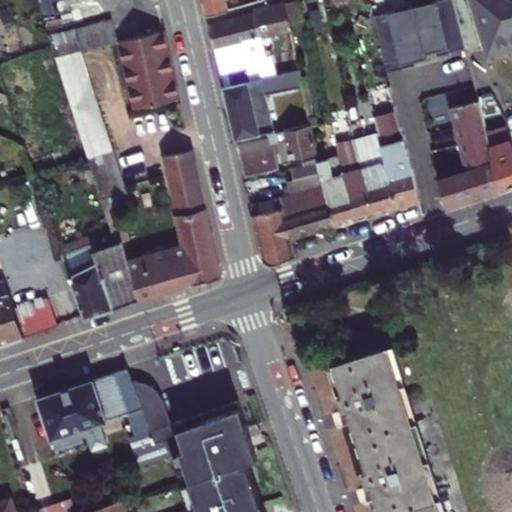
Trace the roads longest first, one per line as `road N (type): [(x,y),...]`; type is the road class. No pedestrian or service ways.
road 1 (tertiary): [(246,294),(180,0)]
road 2 (secondary): [(246,294),(511,207)]
road 3 (secondary): [(0,376),(246,294)]
road 4 (residential): [(318,511),(246,294)]
